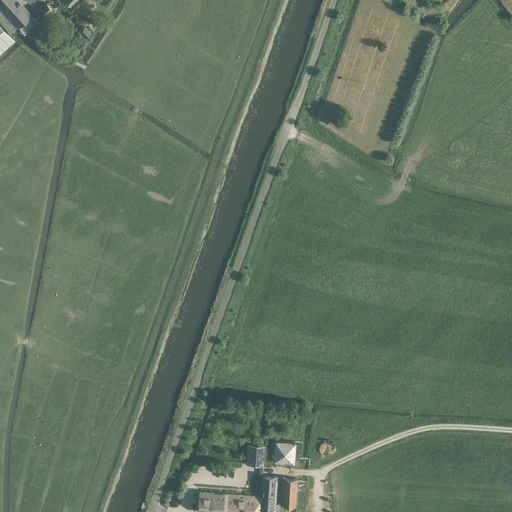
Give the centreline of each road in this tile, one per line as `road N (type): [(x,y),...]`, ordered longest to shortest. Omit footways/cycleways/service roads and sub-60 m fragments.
road 1 (unclassified): [(151,511),(333,0)]
road 2 (track): [(273,469),(319,473),(421,428),(511,429)]
